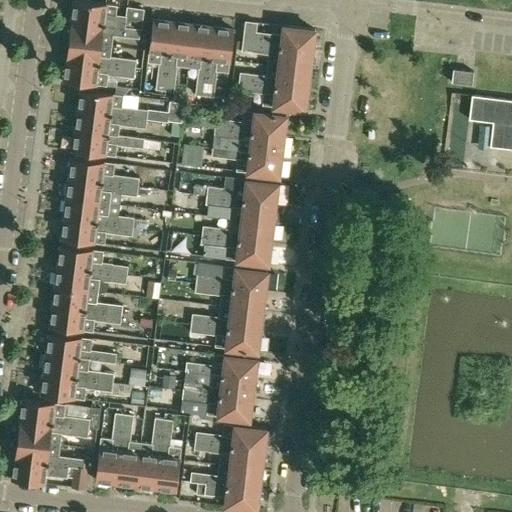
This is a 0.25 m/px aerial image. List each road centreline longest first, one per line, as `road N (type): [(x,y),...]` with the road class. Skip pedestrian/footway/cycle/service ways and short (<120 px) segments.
road 1 (residential): [(290,511),(348,9)]
road 2 (residential): [(0,324),(39,0)]
road 3 (residential): [(511,32),(348,9)]
